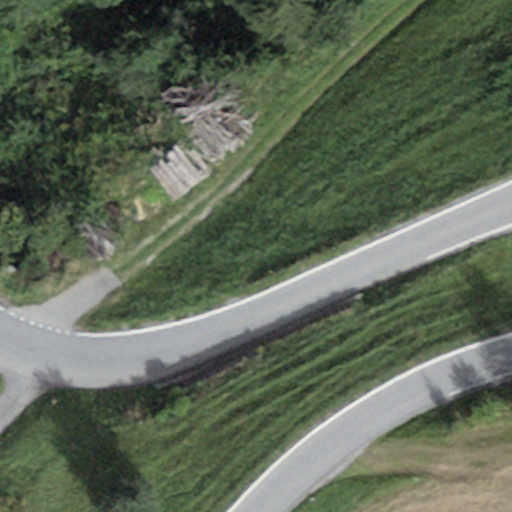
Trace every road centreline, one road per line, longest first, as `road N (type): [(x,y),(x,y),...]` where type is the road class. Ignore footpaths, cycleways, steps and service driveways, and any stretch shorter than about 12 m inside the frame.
road 1 (tertiary): [(511,206),(168,351),(70,362),(0,338)]
road 2 (track): [(29,353),(420,0)]
road 3 (tertiary): [(259,511),(347,432),(460,370),(511,354)]
